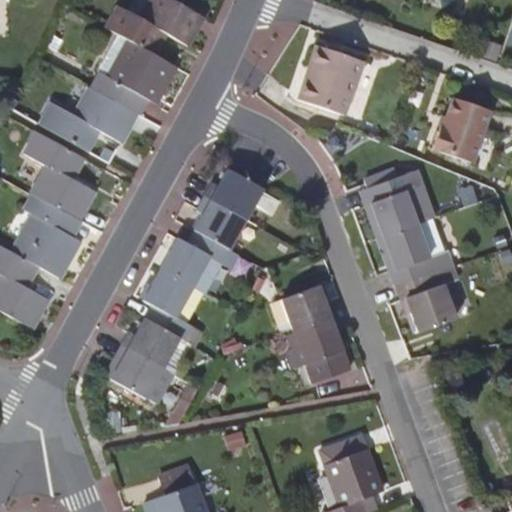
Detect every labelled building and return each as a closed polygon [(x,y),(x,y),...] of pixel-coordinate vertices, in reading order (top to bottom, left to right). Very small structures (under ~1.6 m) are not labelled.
[(128,39),(154,54),(166,33),(188,46),(204,17),(174,0),(153,0),(143,18),(121,6),(109,28),(128,39)] [(177,66),(154,54),(128,39),(122,51),(114,47),(91,87),(137,113),(149,92),(159,97),(177,66)] [(479,57),(495,62),(500,47),(485,41),(479,57)] [(314,78),(309,76),(301,97),(347,114),(366,61),(320,44),(313,65),(318,66),(314,78)] [(313,65),(309,76),(314,78),(318,66),(313,65)] [(137,113),(91,87),(75,115),(53,103),(42,124),(88,150),(99,130),(121,142),(137,113)] [(492,111),(455,98),(445,128),(442,126),(434,149),(473,163),(492,111)] [(84,157),(37,131),(25,153),(47,165),(32,193),(79,219),(94,190),(72,178),(84,157)] [(203,196),(245,219),(253,205),(270,215),(278,201),(261,192),(262,188),(227,169),(217,186),(211,182),(203,196)] [(416,170),(375,185),(381,200),(372,203),(383,235),(416,223),(405,191),(421,185),(416,170)] [(375,185),(359,191),(376,238),(383,235),(372,203),(381,200),(375,185)] [(79,219),(32,193),(24,209),(31,213),(10,250),(36,264),(59,277),(77,246),(67,240),(79,219)] [(245,219),(203,196),(195,209),(203,213),(193,230),(228,250),(245,219)] [(431,218),(416,223),(383,235),(395,269),(397,268),(402,283),(429,273),(451,265),(446,251),(444,252),(431,218)] [(233,252),(228,250),(193,230),(186,243),(178,238),(160,269),(192,287),(204,294),(221,263),(225,265),(233,252)] [(383,235),(376,238),(394,286),(397,284),(402,283),(397,268),(395,269),(383,235)] [(10,250),(0,244),(0,273),(1,274),(0,275),(0,309),(31,327),(48,298),(25,285),(36,264),(10,250)] [(145,317),(180,337),(184,339),(190,328),(175,318),(192,287),(160,269),(143,300),(152,305),(145,317)] [(402,283),(397,284),(402,299),(406,298),(418,332),(458,318),(445,283),(434,287),(429,273),(402,283)] [(291,331),(335,316),(330,300),(322,303),(316,285),(279,299),(291,331)] [(335,316),(291,331),(310,383),(347,370),(334,332),(340,330),(335,316)] [(121,343),(163,368),(180,337),(145,317),(135,334),(128,331),(121,343)] [(184,339),(193,345),(199,333),(190,328),(184,339)] [(163,368),(121,343),(102,376),(155,405),(171,378),(160,372),(163,368)] [(355,511),(352,503),(364,498),(382,492),(367,450),(365,451),(360,437),(321,452),(326,465),(324,465),(340,507),(325,511),(355,511)] [(162,498),(146,504),(148,511),(206,511),(196,486),(193,487),(188,471),(157,482),(162,498)] [(355,511),(368,511),(364,498),(352,503),(355,511)]
